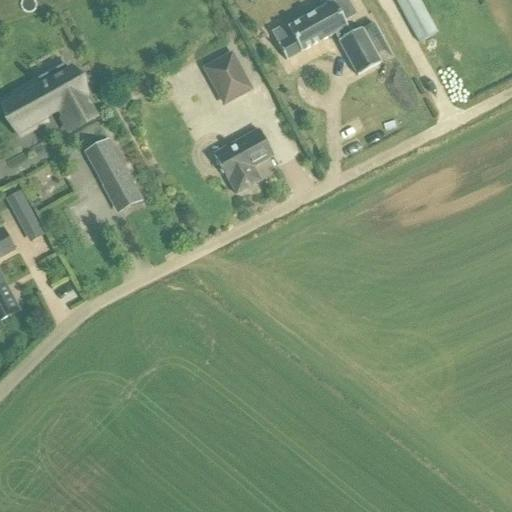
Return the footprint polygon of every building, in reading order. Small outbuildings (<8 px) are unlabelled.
[(314,9),(271,33),(288,62),(335,35),(357,76),(380,63),(362,29),(350,36),(343,23),(356,16),(347,0),(318,0),(323,8),(315,12),(314,9)] [(380,0),(401,41),(413,34),(396,0),(380,0)] [(423,0),(402,0),(425,44),(441,36),(423,0)] [(232,53),(203,69),(224,108),(253,91),(232,53)] [(90,113),(66,66),(6,98),(14,113),(12,114),(22,135),(44,123),(40,115),(56,107),(66,126),(90,113)] [(260,182),(253,169),(272,158),(258,132),(214,156),(236,196),(260,182)] [(117,215),(143,200),(110,140),(84,154),(117,215)] [(44,237),(20,193),(5,201),(29,245),(44,237)] [(86,221),(95,242),(109,237),(99,215),(86,221)] [(0,326),(0,322),(18,312),(0,278),(0,331),(2,331),(0,326)]
